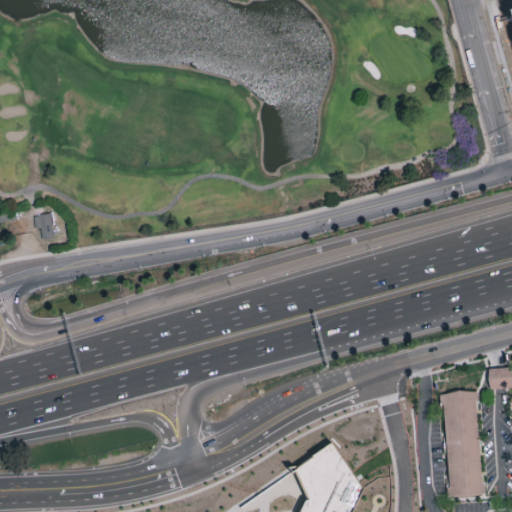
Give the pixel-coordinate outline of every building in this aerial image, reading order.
[(0,220),(15,221),(15,210),(0,209),(0,220)] [(41,226),(42,237),(53,236),(51,212),(34,214),(35,227),(41,226)] [(487,369),(511,367),(511,386),(489,389),(487,369)] [(440,396),(477,393),(485,495),(448,497),(440,396)] [(296,437),(300,442),(282,455),(286,470),(291,490),(284,506),(280,511),(330,511),(332,508),(338,511),(343,511),(358,484),(323,418),(296,437)]
